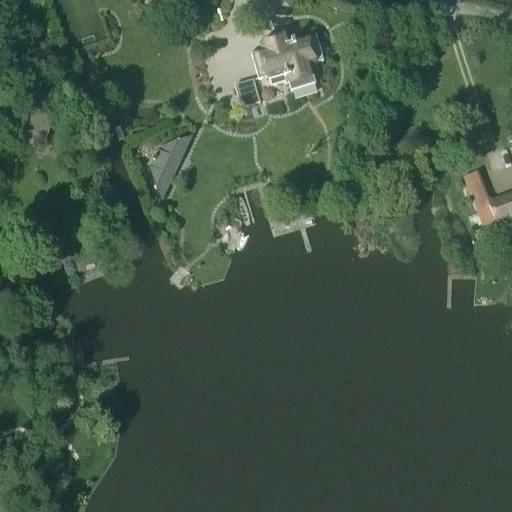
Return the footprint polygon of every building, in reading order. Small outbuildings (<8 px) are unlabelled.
[(264,53),(251,57),(259,82),(267,79),(269,89),(287,83),(290,93),(314,85),(309,68),(323,63),(316,39),(289,47),(287,41),(262,48),(264,53)] [(240,111),(260,104),(253,82),(233,88),(240,111)] [(47,139),(52,116),(32,112),(27,135),(47,139)] [(192,137),(158,149),(148,172),(161,205),(192,137)] [(511,195),(487,205),(479,183),(466,188),(483,230),(511,218),(511,195)]
